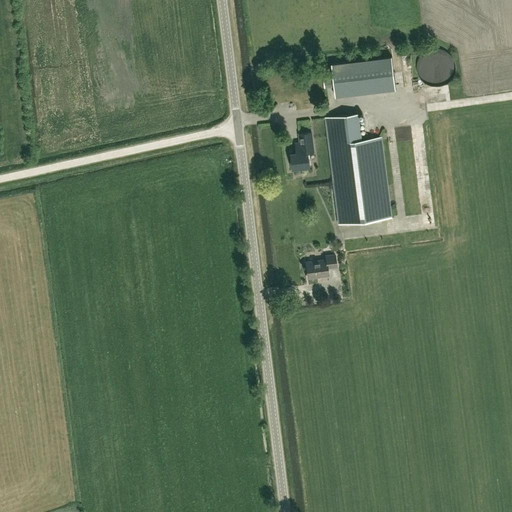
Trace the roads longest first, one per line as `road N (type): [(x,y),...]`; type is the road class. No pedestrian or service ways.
road 1 (tertiary): [(285,511),(238,128)]
road 2 (unclassified): [(0,179),(238,128)]
road 3 (tertiary): [(238,128),(221,0)]
